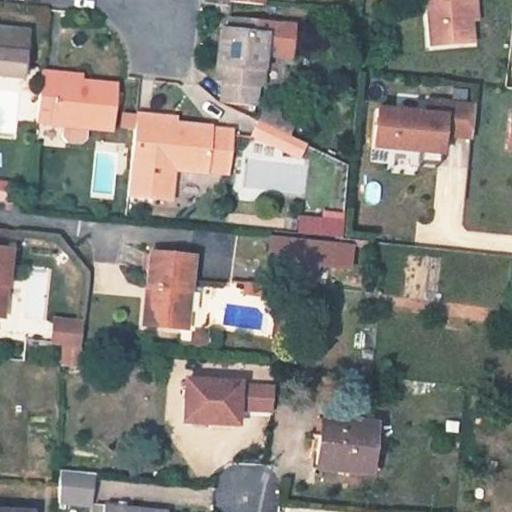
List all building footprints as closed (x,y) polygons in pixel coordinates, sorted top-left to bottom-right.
[(426,0),(430,47),(472,44),(471,22),(468,0),(426,0)] [(474,0),(468,0),(471,22),(476,22),(474,0)] [(221,31),(216,83),(222,84),(220,104),(252,107),(254,87),(260,88),(263,56),(265,36),(260,35),(261,22),(229,19),(227,32),(221,31)] [(290,55),(293,26),(261,22),(260,35),(265,36),(263,56),(285,58),(290,55)] [(0,30),(0,75),(25,78),(29,32),(0,30)] [(80,82),(55,80),(55,73),(41,72),(35,123),(63,126),(61,138),(66,144),(80,145),(86,141),(87,128),(112,131),(117,86),(80,82)] [(81,76),(55,73),(55,80),(80,82),(81,76)] [(376,110),(372,148),(419,152),(418,164),(439,166),(441,136),(471,139),(474,107),(426,102),(425,115),(376,110)] [(175,125),(149,122),(150,115),(135,114),(130,165),(127,196),(169,201),(171,182),(168,182),(169,169),(226,175),(231,131),(212,129),(175,125)] [(176,118),(150,115),(149,122),(175,125),(176,118)] [(278,115),(272,129),(290,138),(297,124),(278,115)] [(259,122),(252,137),(283,152),(290,138),(272,129),(259,122)] [(128,172),(114,171),(112,185),(127,186),(128,172)] [(320,224),(297,222),(296,234),(341,239),(342,221),(320,219),(320,224)] [(7,230),(0,229),(0,318),(2,319),(9,251),(4,250),(5,242),(7,231),(7,230)] [(5,242),(16,243),(17,232),(7,231),(5,242)] [(331,240),(271,234),(268,262),(284,264),(318,267),(329,268),(331,240)] [(183,292),(189,293),(193,257),(150,253),(146,288),(150,288),(149,296),(145,298),(142,326),(179,330),(183,292)] [(318,267),(284,264),(282,282),(316,286),(318,267)] [(243,296),(263,298),(265,287),(244,284),(243,296)] [(263,298),(263,301),(277,303),(279,289),(265,287),(263,298)] [(179,330),(186,330),(189,293),(183,292),(179,330)] [(55,321),(52,344),(79,346),(82,324),(55,321)] [(238,385),(185,382),(184,405),(192,405),(190,423),(236,425),(237,409),(238,387),(238,385)] [(273,389),(238,387),(237,409),(271,411),(273,389)] [(192,405),(184,405),(183,423),(190,423),(192,405)] [(375,425),(321,419),(319,436),(324,437),(320,469),(369,474),(375,425)] [(85,474),(58,471),(57,502),(82,504),(85,474)]
